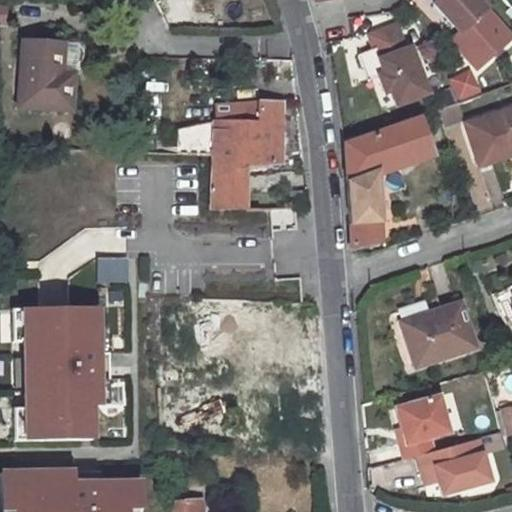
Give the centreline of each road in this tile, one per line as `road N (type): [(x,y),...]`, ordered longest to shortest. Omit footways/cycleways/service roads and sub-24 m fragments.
road 1 (unclassified): [(350,511),(333,276)]
road 2 (residential): [(330,246),(166,252),(154,184)]
road 3 (unclassified): [(330,246),(305,45)]
road 4 (residential): [(333,276),(511,221)]
road 5 (residential): [(305,45),(157,43)]
